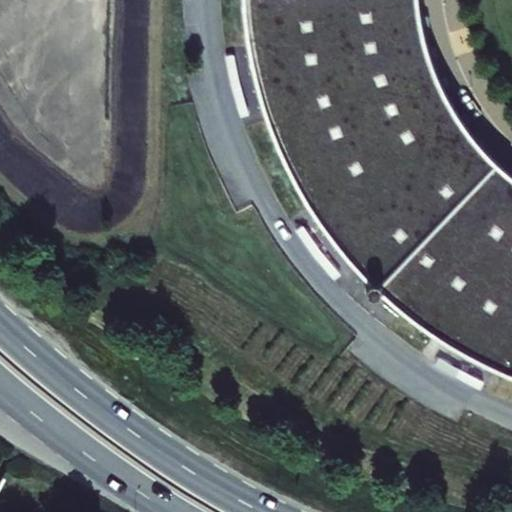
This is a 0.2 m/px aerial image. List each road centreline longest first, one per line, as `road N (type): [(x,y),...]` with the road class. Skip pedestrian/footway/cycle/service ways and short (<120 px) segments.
road 1 (unclassified): [(511,415),(465,394),(388,341),(336,298),(295,247),(237,139),(206,0)]
road 2 (primary): [(256,511),(139,438),(0,325)]
road 3 (primary): [(0,387),(174,511)]
